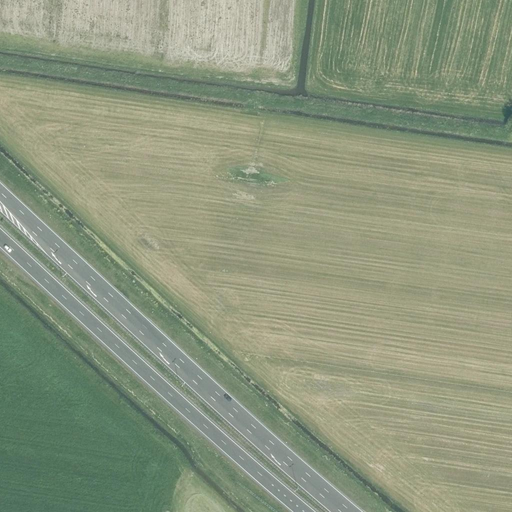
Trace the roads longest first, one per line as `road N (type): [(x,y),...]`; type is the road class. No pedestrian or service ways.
road 1 (trunk): [(348,511),(186,373),(0,191)]
road 2 (trunk): [(0,237),(303,511)]
